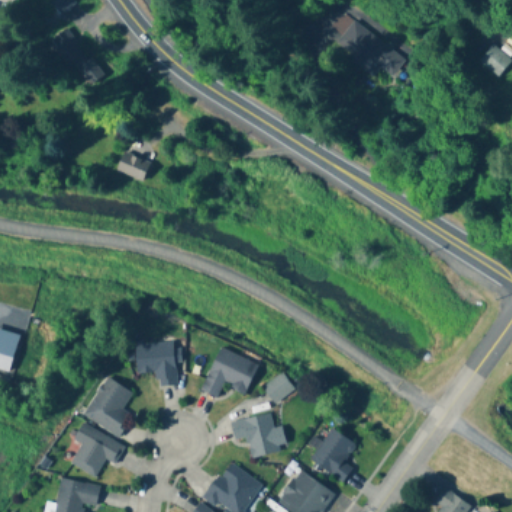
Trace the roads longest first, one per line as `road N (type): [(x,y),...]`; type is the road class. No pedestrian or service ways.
road 1 (secondary): [(120,0),(153,45),(275,134),(511,284)]
road 2 (tertiary): [(368,511),(511,314)]
